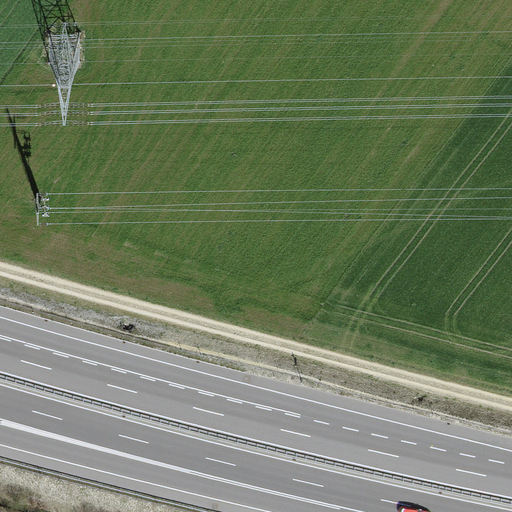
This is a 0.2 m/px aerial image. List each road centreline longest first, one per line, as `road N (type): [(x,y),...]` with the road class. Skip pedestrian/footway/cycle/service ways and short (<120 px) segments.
road 1 (track): [(0,253),(511,391)]
road 2 (motorway): [(511,480),(0,354)]
road 3 (motorway): [(0,402),(435,511)]
road 4 (motorway): [(0,422),(412,511)]
